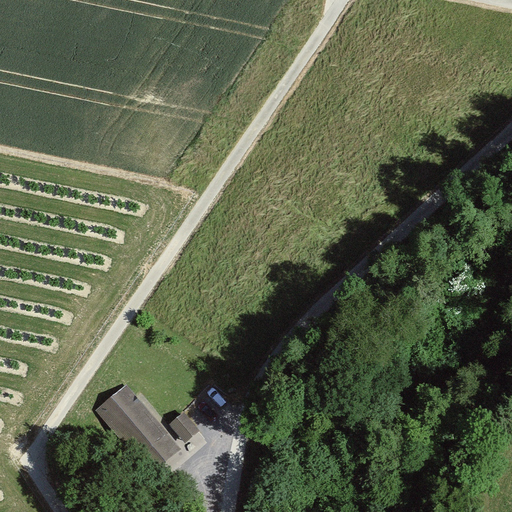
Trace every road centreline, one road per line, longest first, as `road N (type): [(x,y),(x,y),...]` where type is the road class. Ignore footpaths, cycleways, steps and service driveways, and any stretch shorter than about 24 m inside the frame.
road 1 (track): [(63,511),(29,462),(32,454),(342,0)]
road 2 (track): [(229,511),(247,412),(287,342),(511,128)]
